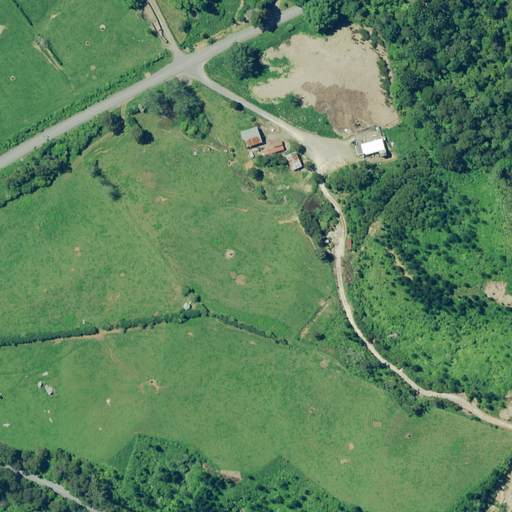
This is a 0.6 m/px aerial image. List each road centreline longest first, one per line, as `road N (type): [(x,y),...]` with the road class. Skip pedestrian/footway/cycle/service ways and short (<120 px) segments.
road 1 (unclassified): [(182,66),(0,165)]
road 2 (unclassified): [(319,0),(182,66)]
